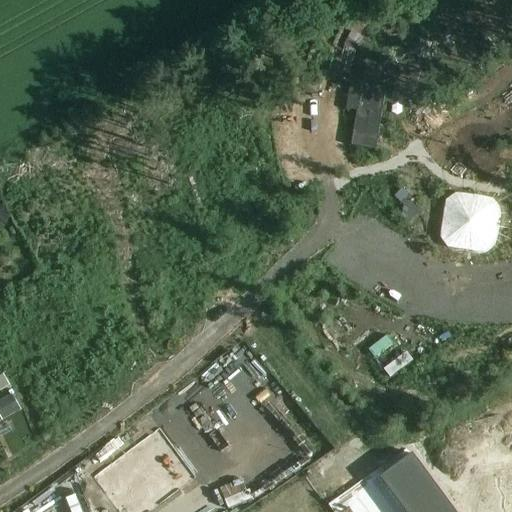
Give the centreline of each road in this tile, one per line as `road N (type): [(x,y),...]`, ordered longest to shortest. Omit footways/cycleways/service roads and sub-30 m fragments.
road 1 (unknown): [(0,488),(129,406),(252,301),(327,220),(332,200),(309,82)]
road 2 (unknown): [(378,491),(511,399)]
